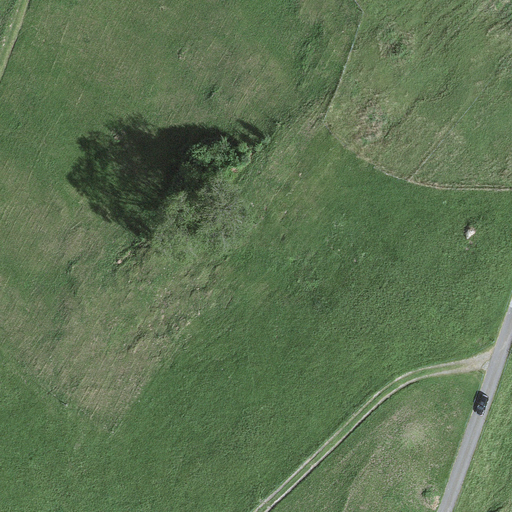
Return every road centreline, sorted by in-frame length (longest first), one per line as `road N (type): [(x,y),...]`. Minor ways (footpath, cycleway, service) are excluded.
road 1 (track): [(500,359),(403,379),(256,511)]
road 2 (unclassified): [(446,511),(511,323)]
